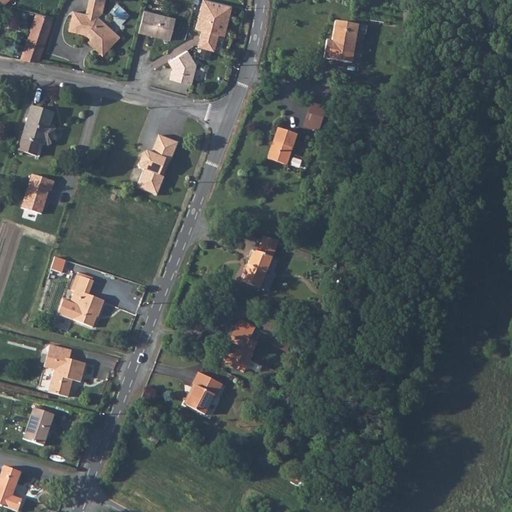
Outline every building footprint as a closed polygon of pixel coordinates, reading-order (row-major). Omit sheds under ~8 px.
[(86,0),(83,16),(71,13),(67,32),(83,35),(89,40),(88,42),(95,49),(99,45),(106,51),(118,39),(95,19),(99,15),(102,0),(100,0),(86,0)] [(231,7),(205,0),(202,0),(196,25),(202,26),(201,31),(199,38),(215,43),(217,35),(223,37),(231,7)] [(175,17),(144,9),(138,31),(170,39),(175,17)] [(22,60),(37,65),(39,61),(53,19),(54,17),(37,13),(22,60)] [(329,42),(325,41),(321,58),(349,63),(356,26),(333,21),(329,42)] [(199,38),(197,47),(213,52),(215,43),(199,38)] [(101,57),(106,51),(99,45),(95,49),(88,42),(86,44),(101,57)] [(186,50),(167,61),(171,68),(173,68),(172,71),(170,71),(168,78),(190,84),(195,65),(186,50)] [(55,111),(32,105),(19,149),(40,156),(45,144),(51,124),(55,111)] [(54,129),(51,124),(45,144),(51,146),(53,145),(56,132),(54,129)] [(297,134),(279,128),(269,159),(287,165),(297,134)] [(139,168),(143,169),(137,188),(157,196),(178,142),(157,134),(150,151),(146,149),(142,151),(137,164),(139,168)] [(271,257),(252,250),(240,280),(259,288),(271,257)] [(76,287),(79,288),(84,274),(81,272),(76,287)] [(97,278),(84,274),(79,288),(74,301),(66,298),(61,313),(75,318),(95,325),(99,315),(101,315),(107,298),(91,292),(97,278)] [(258,325),(244,320),(234,348),(231,357),(229,362),(251,371),(262,340),(253,337),(258,325)] [(57,367),(56,373),(51,396),(70,400),(75,383),(82,385),(87,367),(71,363),(73,355),(52,349),(47,365),(57,367)] [(45,371),(56,373),(57,367),(47,365),(45,371)] [(222,381),(198,369),(191,381),(195,383),(190,392),(188,391),(183,401),(204,412),(214,393),(216,394),(222,381)] [(54,418),(33,411),(23,441),(43,448),(54,418)] [(0,483),(0,507),(13,511),(20,511),(24,502),(14,498),(23,474),(5,468),(0,483)]
